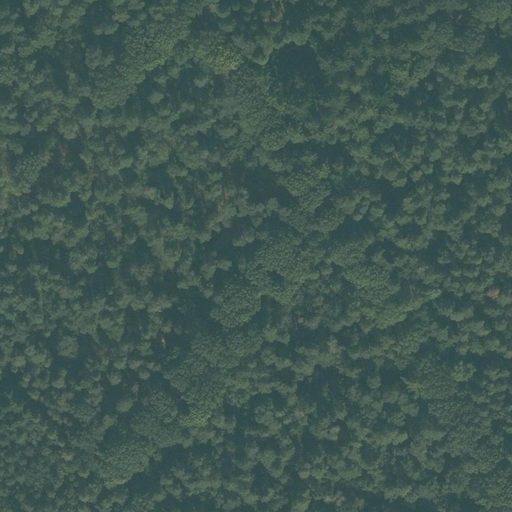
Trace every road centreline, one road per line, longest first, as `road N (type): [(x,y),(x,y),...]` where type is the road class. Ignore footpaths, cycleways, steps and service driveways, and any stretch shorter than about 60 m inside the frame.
road 1 (unknown): [(94,511),(462,17)]
road 2 (track): [(324,203),(101,511)]
road 3 (track): [(324,203),(487,461)]
road 4 (track): [(324,203),(474,0)]
road 5 (track): [(205,0),(326,191),(324,203)]
road 6 (unknown): [(195,0),(320,200)]
road 7 (track): [(487,461),(471,476),(413,492),(293,498)]
road 8 (track): [(114,490),(0,369)]
road 9 (track): [(511,202),(365,270)]
